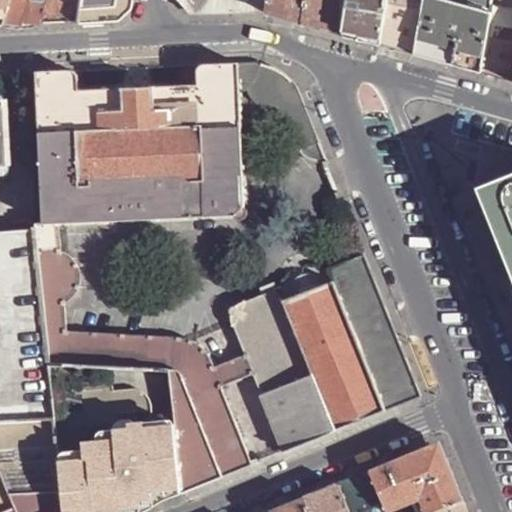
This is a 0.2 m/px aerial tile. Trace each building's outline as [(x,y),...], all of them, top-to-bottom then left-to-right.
[(3,0),(0,21),(0,24),(21,24),(35,23),(38,0),(3,0)] [(58,22),(74,21),(77,0),(38,0),(35,23),(58,22)] [(128,0),(77,0),(74,21),(96,20),(111,19),(128,4),(128,0)] [(182,0),(196,14),(233,14),(267,14),(269,0),(182,0)] [(303,24),(306,0),(269,0),(267,14),(290,20),(303,24)] [(326,30),(344,35),(349,0),(306,0),(303,24),(326,30)] [(365,41),(381,46),(388,0),(349,0),(344,35),(365,41)] [(401,51),(415,55),(423,0),(388,0),(381,46),(401,51)] [(438,62),(482,74),(489,36),(493,13),(445,0),(423,0),(415,55),(438,62)] [(445,0),(493,13),(495,0),(445,0)] [(511,0),(495,0),(493,13),(489,36),(511,40),(511,0)] [(511,40),(489,36),(482,74),(495,78),(511,82),(511,40)] [(60,223),(245,215),(241,92),(240,64),(227,65),(207,66),(203,68),(201,72),(202,85),(155,87),(80,91),(79,78),(77,74),(73,71),(50,73),(39,73),(46,224),(60,223)] [(241,92),(251,91),(251,93),(254,101),(261,107),(269,110),(278,109),(296,152),(304,149),(305,150),(310,156),(318,159),(326,158),(299,91),(293,79),(283,71),(271,65),(258,64),(240,64),(241,92)] [(9,99),(0,99),(0,166),(13,166),(9,99)] [(511,174),(481,187),(511,266),(511,277),(510,279),(511,283),(511,174)] [(62,252),(61,233),(60,223),(46,224),(36,224),(36,231),(37,231),(38,235),(48,334),(66,332),(65,304),(62,252)] [(0,233),(0,420),(56,418),(51,365),(48,334),(38,235),(37,231),(36,231),(0,233)] [(72,254),(62,252),(65,304),(66,304),(75,301),(83,295),(88,287),(89,276),(87,268),(81,259),(72,254)] [(387,411),(422,397),(366,255),(329,269),(333,282),(335,281),(387,411)] [(305,266),(295,270),(299,277),(307,274),(305,266)] [(333,282),(329,269),(324,276),(320,284),(323,286),(333,282)] [(303,285),(308,283),(307,274),(299,277),(303,285)] [(337,431),(387,411),(335,281),(333,282),(323,286),(297,297),(286,302),(284,302),(313,374),(337,431)] [(301,287),(297,294),(297,297),(323,286),(320,284),(316,283),(308,283),(303,285),(301,287)] [(263,395),(313,374),(284,302),(286,302),(281,289),(244,302),(239,307),(235,315),(234,324),(247,356),(243,357),(244,361),(248,359),(253,370),(249,372),(250,376),(254,374),(263,395)] [(288,291),(281,289),(286,302),(297,297),(297,294),(288,291)] [(225,477),(254,465),(223,387),(227,384),(225,382),(221,383),(217,372),(221,370),(219,367),(215,368),(211,358),(209,359),(205,353),(207,352),(204,349),(203,351),(194,344),(194,341),(191,340),(191,342),(183,340),(184,338),(176,337),(176,339),(156,338),(156,337),(149,336),(149,337),(128,337),(128,335),(120,334),(120,336),(100,335),(100,333),(94,333),(94,335),(72,334),(72,332),(66,332),(48,334),(51,365),(108,367),(173,370),(173,368),(179,369),(183,373),(225,477)] [(243,357),(219,367),(221,370),(217,372),(221,383),(225,382),(227,384),(250,376),(249,372),(253,370),(248,359),(244,361),(243,357)] [(108,367),(51,365),(56,418),(66,511),(138,511),(184,493),(177,415),(154,417),(153,406),(150,396),(142,390),(128,387),(107,390),(108,367)] [(179,369),(173,368),(173,370),(177,415),(184,493),(225,477),(183,373),(179,369)] [(286,452),(337,431),(313,374),(263,395),(286,452)] [(0,511),(66,511),(56,418),(0,420),(0,511)] [(428,511),(436,511),(464,501),(441,443),(407,457),(373,471),(389,511),(412,511),(410,506),(423,500),(428,511)] [(339,484),(350,511),(389,511),(373,471),(355,478),(339,484)] [(322,491),(306,497),(311,511),(350,511),(339,484),(322,491)] [(288,505),(272,511),(311,511),(306,497),(288,505)] [(468,511),(464,501),(436,511),(468,511)]
